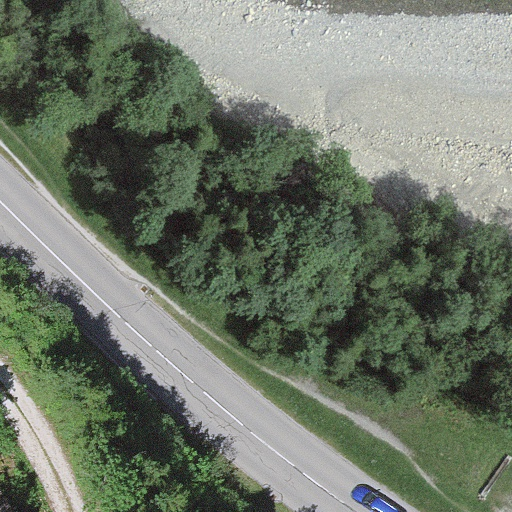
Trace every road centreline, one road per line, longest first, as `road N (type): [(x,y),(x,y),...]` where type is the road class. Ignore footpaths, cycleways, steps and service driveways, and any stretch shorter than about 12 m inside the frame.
road 1 (secondary): [(0,200),(122,319),(279,455),(359,511)]
road 2 (track): [(0,380),(23,410),(70,511)]
